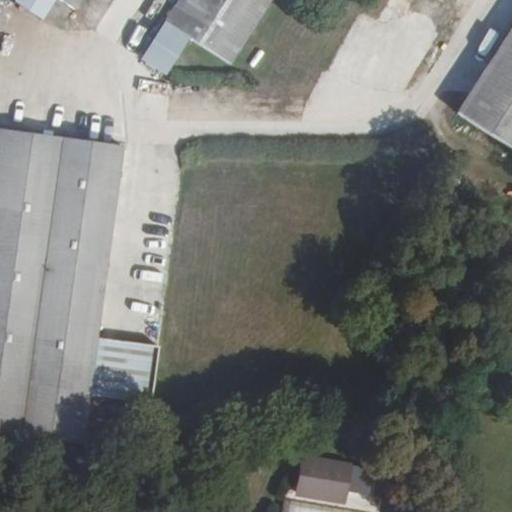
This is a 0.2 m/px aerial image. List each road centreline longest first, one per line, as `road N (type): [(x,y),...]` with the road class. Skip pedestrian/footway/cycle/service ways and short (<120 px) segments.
road 1 (residential): [(479,0),(423,86),(382,121),(332,130),(147,132)]
road 2 (residential): [(147,132),(124,320)]
